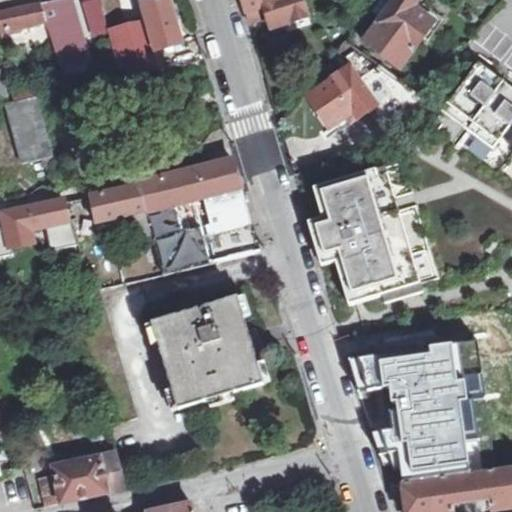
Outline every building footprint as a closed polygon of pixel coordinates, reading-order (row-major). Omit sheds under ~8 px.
[(47,20),(55,52),(81,45),(68,0),(56,0),(43,4),(47,20)] [(121,29),(113,0),(101,0),(101,1),(109,29),(110,33),(121,29)] [(110,33),(122,80),(162,70),(157,52),(182,45),(170,0),(155,0),(143,3),(148,23),(121,29),(110,33)] [(269,17),(272,29),(309,17),(303,0),(243,0),(246,9),(250,22),(269,17)] [(381,0),(373,12),(382,18),(365,43),(400,69),(434,22),(415,7),(420,0),(381,0)] [(100,32),(109,29),(101,1),(93,3),(100,32)] [(0,27),(5,26),(6,31),(47,20),(43,4),(0,14),(0,27)] [(409,119),(424,99),(346,42),(338,52),(350,67),(331,80),(332,82),(309,98),(331,129),(347,118),(352,125),(376,107),(384,118),(390,122),(396,123),(402,122),(409,119)] [(511,88),(479,64),(443,111),(493,149),(511,124),(511,88)] [(0,102),(9,100),(0,70),(0,102)] [(22,165),(53,157),(38,96),(7,104),(22,165)] [(163,277),(261,252),(244,188),(242,189),(235,160),(139,185),(146,210),(153,238),(163,277)] [(386,168),(376,171),(411,288),(421,285),(397,205),(386,168)] [(411,288),(376,171),(315,189),(324,219),(318,221),(329,255),(331,264),(337,262),(351,306),(356,305),(383,297),(411,288)] [(98,222),(142,211),(146,210),(139,185),(91,197),(98,222)] [(66,204),(70,222),(71,222),(72,229),(98,222),(91,197),(67,203),(66,204)] [(66,204),(65,200),(17,212),(23,234),(70,222),(66,204)] [(142,241),(153,238),(146,210),(142,211),(144,219),(137,221),(142,241)] [(10,213),(0,214),(0,236),(14,234),(10,213)] [(318,221),(310,224),(316,244),(317,247),(320,258),(329,255),(318,221)] [(60,250),(77,246),(74,230),(56,233),(60,250)] [(76,296),(91,292),(87,277),(72,281),(76,296)] [(411,288),(383,297),(385,305),(424,294),(421,285),(411,288)] [(101,289),(91,292),(76,296),(72,297),(108,427),(138,419),(101,289)] [(179,410),(265,385),(239,298),(153,324),(179,410)] [(118,454),(54,469),(56,478),(41,482),(47,508),(126,490),(118,454)] [(494,510),(511,507),(511,469),(404,485),(408,511),(453,511),(452,499),(464,498),(464,500),(480,498),(480,495),(491,494),(494,510)]
